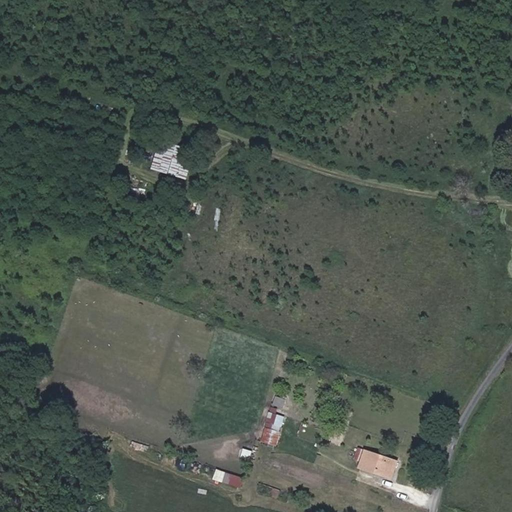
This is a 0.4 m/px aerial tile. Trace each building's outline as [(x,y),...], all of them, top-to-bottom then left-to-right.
[(189,179),(195,158),(159,147),(153,168),(189,179)] [(280,445),(285,415),(278,414),(279,407),(270,406),(264,442),(280,445)] [(317,409),(315,415),(324,418),(326,412),(317,409)] [(369,445),(362,462),(391,474),(398,457),(369,445)] [(218,468),(215,478),(242,487),(245,477),(218,468)]
